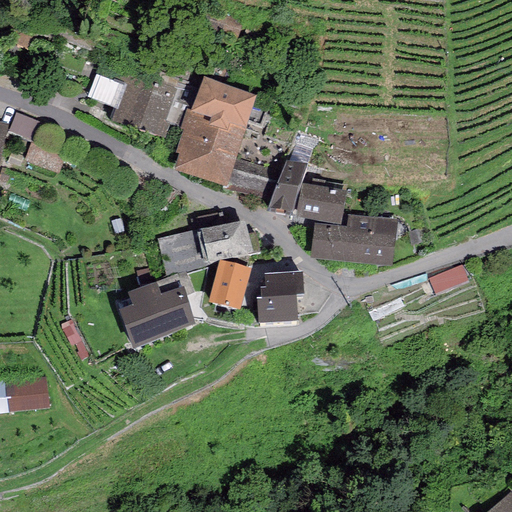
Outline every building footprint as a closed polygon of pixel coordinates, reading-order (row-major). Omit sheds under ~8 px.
[(178,130),(186,133),(200,90),(178,82),(176,88),(116,68),(111,82),(125,87),(118,109),(113,125),(164,141),(169,127),(178,130)] [(257,101),(202,83),(200,90),(186,133),(173,174),(227,192),(237,161),(245,138),(257,101)] [(40,124),(16,114),(8,133),(32,144),(40,124)] [(272,204),(269,213),(277,216),(290,220),(312,151),(295,145),(289,164),(285,163),(282,173),(272,204)] [(282,173),(237,161),(227,192),(272,204),(282,173)] [(346,198),(302,190),(297,221),(306,223),(341,228),(346,198)] [(190,221),(193,233),(157,240),(165,276),(259,255),(254,236),(247,237),(245,225),(222,230),(218,215),(190,221)] [(347,232),(314,228),(310,262),(347,266),(392,271),(397,223),(348,218),(347,232)] [(250,273),(219,265),(208,310),(239,317),(250,273)] [(461,266),(429,279),(435,295),(468,283),(461,266)] [(301,278),(266,280),(267,295),(261,295),(261,305),(257,305),(258,329),(297,326),(295,309),(295,302),(303,302),(301,278)] [(133,311),(118,317),(132,354),(196,328),(181,291),(161,299),(156,286),(128,297),(133,311)] [(45,378),(0,383),(0,415),(49,410),(45,378)] [(511,511),(511,501),(509,498),(493,511),(511,511)]
